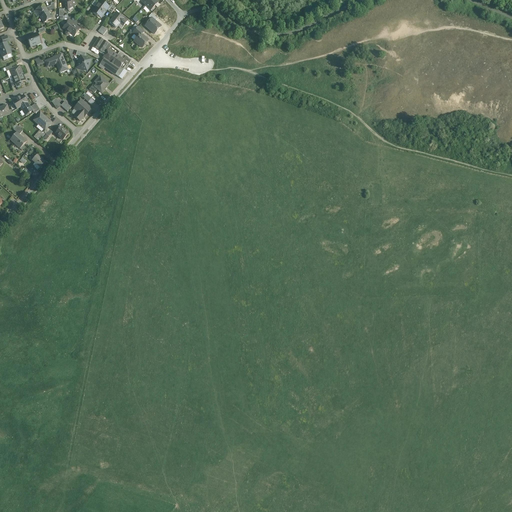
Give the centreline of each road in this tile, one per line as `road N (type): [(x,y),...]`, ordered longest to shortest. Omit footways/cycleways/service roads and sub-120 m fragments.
road 1 (track): [(153,51),(254,71),(407,20),(511,37)]
road 2 (track): [(511,174),(392,144),(338,103),(281,82)]
road 3 (residential): [(171,0),(184,12),(80,134)]
road 4 (residential): [(80,134),(0,226)]
